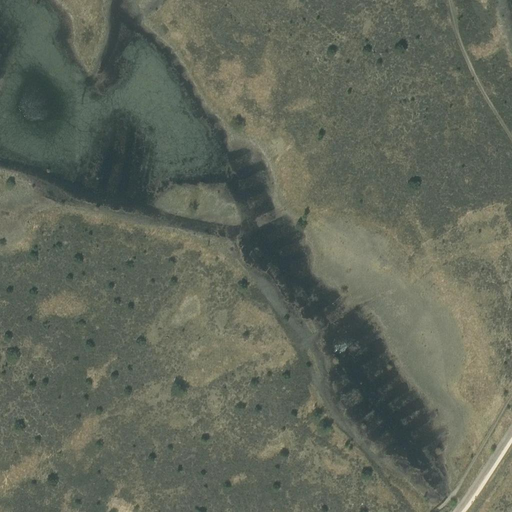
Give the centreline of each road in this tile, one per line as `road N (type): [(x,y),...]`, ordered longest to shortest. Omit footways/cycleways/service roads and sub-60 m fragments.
road 1 (unknown): [(511,140),(471,68),(448,0)]
road 2 (unknown): [(434,511),(511,394)]
